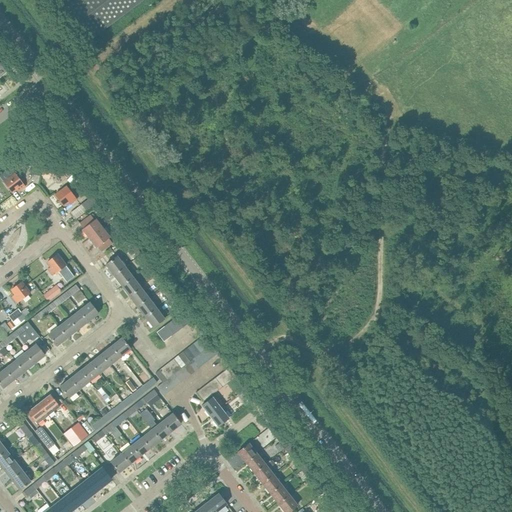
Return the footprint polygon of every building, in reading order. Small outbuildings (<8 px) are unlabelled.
[(54,0),(86,42),(142,0),(54,0)] [(291,16),(283,25),(296,39),(305,31),(291,16)] [(305,31),(296,39),(300,42),(308,34),(306,31),(305,31)] [(31,166),(30,175),(40,176),(41,168),(31,166)] [(48,180),(52,173),(45,169),(41,176),(48,180)] [(18,191),(24,186),(15,174),(4,182),(6,185),(11,192),(16,189),(18,191)] [(68,188),(67,186),(55,195),(63,205),(68,202),(70,204),(76,199),(72,194),(76,191),(71,185),(68,188)] [(91,207),(87,201),(82,205),(81,204),(70,213),(75,219),(91,207)] [(94,220),(90,215),(87,218),(79,224),(83,228),(82,230),(89,239),(103,228),(95,219),(94,220)] [(101,252),(109,246),(112,243),(108,239),(110,237),(103,228),(89,239),(96,248),(97,247),(101,252)] [(136,246),(131,250),(137,257),(141,254),(136,246)] [(53,275),(65,265),(57,254),(47,262),(50,267),(48,269),(53,275)] [(113,275),(125,267),(117,256),(105,265),(113,275)] [(143,256),(139,260),(145,268),(149,264),(143,256)] [(121,286),(133,277),(125,267),(113,275),(121,286)] [(157,275),(151,267),(147,270),(153,278),(157,275)] [(129,296),(141,287),(133,277),(121,286),(129,296)] [(159,277),(154,281),(160,289),(165,285),(159,277)] [(17,303),(25,297),(30,293),(21,282),(11,290),(15,295),(12,297),(17,303)] [(69,297),(71,295),(79,289),(76,285),(65,293),(69,297)] [(52,298),(61,292),(56,286),(43,296),(47,301),(51,298),(52,298)] [(137,307),(148,298),(141,287),(129,296),(137,307)] [(167,288),(162,291),(168,299),(173,296),(167,288)] [(58,305),(69,297),(65,293),(55,301),(58,305)] [(145,317),(156,308),(148,298),(137,307),(145,317)] [(175,298),(170,302),(176,310),(181,306),(175,298)] [(48,313),(58,305),(55,301),(44,309),(48,313)] [(88,322),(98,314),(89,302),(79,310),(88,322)] [(153,327),(164,319),(156,308),(145,317),(153,327)] [(44,309),(34,317),(38,321),(48,313),(44,309)] [(77,330),(88,322),(79,310),(69,319),(77,330)] [(16,326),(25,319),(19,311),(15,314),(16,316),(11,320),(7,323),(11,329),(15,325),(16,326)] [(183,327),(192,321),(192,320),(185,311),(176,318),(183,327)] [(178,331),(183,327),(176,318),(171,321),(178,331)] [(67,338),(77,330),(69,319),(58,327),(67,338)] [(171,321),(166,325),(173,334),(178,331),(171,321)] [(0,326),(5,333),(10,330),(5,322),(0,326)] [(168,338),(173,334),(166,325),(161,329),(168,338)] [(15,339),(25,331),(21,327),(11,334),(15,339)] [(57,346),(67,338),(58,327),(48,335),(57,346)] [(163,342),(168,338),(161,329),(156,332),(163,342)] [(4,347),(14,340),(15,339),(11,334),(1,342),(4,347)] [(206,349),(206,348),(211,345),(204,335),(198,340),(206,349)] [(120,357),(122,355),(130,349),(122,338),(111,346),(120,357)] [(200,353),(202,352),(206,349),(198,340),(193,344),(200,353)] [(34,364),(44,355),(38,348),(36,344),(25,353),(34,364)] [(195,358),(197,356),(200,353),(193,344),(187,348),(195,358)] [(213,357),(218,353),(211,345),(206,348),(213,357)] [(110,365),(120,357),(111,346),(101,354),(110,365)] [(190,361),(193,359),(195,358),(187,348),(182,352),(190,361)] [(209,360),(213,357),(206,348),(206,349),(202,352),(209,360)] [(185,365),(188,363),(190,361),(182,352),(177,356),(185,365)] [(204,364),(209,360),(202,352),(200,353),(197,356),(204,364)] [(24,372),(34,364),(25,353),(15,361),(24,372)] [(99,373),(110,365),(101,354),(91,362),(99,373)] [(181,369),(183,366),(185,365),(177,356),(173,359),(181,369)] [(199,368),(204,364),(197,356),(195,358),(193,359),(199,368)] [(176,372),(178,370),(179,370),(181,369),(173,359),(169,363),(176,372)] [(195,371),(199,368),(193,359),(190,361),(188,363),(195,371)] [(13,380),(24,372),(15,361),(5,369),(13,380)] [(89,381),(99,373),(91,362),(80,370),(89,381)] [(171,376),(174,374),(176,372),(169,363),(164,367),(171,376)] [(190,375),(195,371),(188,363),(185,365),(183,366),(190,375)] [(186,378),(190,375),(183,366),(181,369),(179,370),(186,378)] [(167,380),(169,377),(171,376),(164,367),(159,370),(167,380)] [(231,380),(236,377),(229,367),(224,371),(231,380)] [(0,384),(3,388),(13,380),(5,369),(0,372),(0,384)] [(79,389),(89,381),(80,370),(70,378),(79,389)] [(162,383),(165,381),(167,380),(159,370),(155,373),(162,383)] [(181,382),(186,378),(179,370),(178,370),(176,372),(174,374),(181,382)] [(231,380),(224,371),(219,375),(226,384),(231,380)] [(176,386),(181,382),(174,374),(171,376),(169,377),(176,386)] [(226,384),(219,375),(215,378),(222,387),(226,384)] [(133,378),(138,386),(142,384),(137,376),(133,378)] [(172,390),(176,386),(169,377),(167,380),(165,381),(172,390)] [(231,380),(226,384),(230,389),(235,385),(240,392),(245,389),(236,377),(231,380)] [(68,397),(79,389),(70,378),(60,387),(68,397)] [(215,378),(210,382),(217,391),(222,387),(215,378)] [(150,379),(143,386),(146,391),(154,384),(150,379)] [(164,396),(172,390),(165,381),(162,383),(157,387),(164,396)] [(217,391),(210,382),(205,385),(212,394),(217,391)] [(212,394),(205,385),(201,389),(208,398),(212,394)] [(140,387),(132,394),(136,399),(144,392),(140,387)] [(208,398),(201,389),(196,392),(203,401),(208,398)] [(253,399),(245,389),(240,392),(236,395),(244,406),(248,403),(249,403),(253,399)] [(154,390),(146,395),(150,400),(157,394),(154,390)] [(48,416),(59,407),(56,403),(50,395),(39,404),(48,416)] [(130,396),(122,402),(126,407),(134,401),(130,396)] [(210,416),(220,408),(212,397),(201,405),(210,416)] [(144,398),(136,404),(139,408),(147,402),(144,398)] [(239,402),(232,405),(235,411),(242,407),(239,402)] [(37,424),(48,416),(39,404),(28,412),(34,421),(35,421),(37,424)] [(120,404),(112,410),(116,415),(124,409),(120,404)] [(65,406),(60,410),(66,418),(71,415),(71,414),(65,406)] [(133,406),(125,412),(129,416),(137,410),(133,406)] [(218,426),(224,421),(228,418),(220,408),(210,416),(218,426)] [(157,426),(153,421),(154,420),(146,409),(140,414),(152,430),(160,440),(170,432),(162,421),(157,426)] [(109,412),(101,418),(105,423),(113,417),(109,412)] [(170,432),(181,424),(172,413),(162,421),(170,432)] [(123,414),(115,420),(118,424),(126,418),(123,414)] [(99,420),(91,426),(95,431),(103,425),(99,420)] [(113,422),(102,430),(106,434),(116,426),(113,422)] [(87,435),(78,423),(63,434),(73,446),(87,435)] [(24,424),(19,427),(26,435),(30,432),(24,424)] [(276,438),(281,435),(272,424),(268,428),(276,438)] [(53,455),(59,450),(54,444),(55,444),(42,428),(36,433),(53,455)] [(102,430),(94,436),(98,440),(106,434),(102,430)] [(150,448),(160,440),(152,430),(142,438),(150,448)] [(34,445),(38,442),(30,432),(26,435),(34,445)] [(283,437),(278,441),(279,443),(275,446),(279,452),(280,451),(281,451),(289,445),(283,437)] [(139,456),(150,448),(142,438),(131,446),(139,456)] [(63,440),(56,444),(60,451),(67,447),(63,440)] [(87,441),(76,451),(79,455),(87,449),(90,453),(94,450),(87,441)] [(245,462),(257,454),(252,447),(255,445),(252,441),(248,443),(237,452),(245,462)] [(42,456),(46,452),(38,442),(34,445),(42,456)] [(129,464),(139,456),(131,446),(121,454),(129,464)] [(291,448),(286,451),(292,459),(297,456),(291,448)] [(0,464),(3,469),(14,461),(6,450),(0,455),(0,464)] [(55,463),(46,452),(42,456),(50,466),(55,463)] [(73,452),(63,461),(67,465),(77,457),(73,452)] [(119,472),(129,464),(121,454),(111,462),(119,472)] [(254,473),(265,464),(257,454),(245,462),(254,473)] [(265,464),(254,473),(262,483),(273,474),(268,469),(273,465),(273,464),(278,460),(275,457),(270,461),(270,460),(265,464)] [(299,458),(294,461),(300,469),(305,466),(299,458)] [(11,479),(22,471),(14,461),(3,469),(11,479)] [(63,461),(55,467),(59,472),(67,465),(63,461)] [(307,468),(302,472),(308,480),(313,476),(307,468)] [(53,469),(45,475),(48,480),(56,473),(53,469)] [(101,487),(111,479),(103,469),(92,477),(101,487)] [(20,490),(28,483),(30,482),(22,471),(11,479),(20,490)] [(270,493),(281,485),(273,474),(262,483),(270,493)] [(42,477),(34,483),(38,488),(46,482),(42,477)] [(86,482),(82,485),(90,495),(101,487),(92,477),(88,480),(86,482)] [(315,479),(310,482),(316,490),(321,487),(315,479)] [(32,485),(22,493),(26,498),(29,495),(31,499),(35,496),(38,493),(36,490),(32,485)] [(81,485),(72,493),(80,503),(90,495),(82,485),(81,485)] [(278,504),(289,495),(281,485),(270,493),(278,504)] [(70,511),(80,503),(72,493),(61,501),(70,511)] [(216,511),(219,510),(226,504),(218,493),(208,501),(216,511)] [(284,511),(288,511),(297,505),(289,495),(278,504),(284,511)] [(328,496),(324,499),(331,509),(336,506),(328,496)] [(53,511),(68,511),(70,511),(61,501),(51,509),(53,511)] [(199,511),(216,511),(208,501),(198,510),(199,511)]
